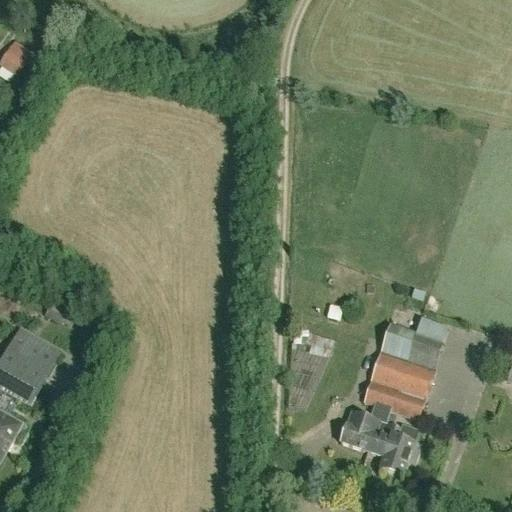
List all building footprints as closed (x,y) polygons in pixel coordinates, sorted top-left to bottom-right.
[(0,56),(0,71),(13,79),(22,63),(3,52),(0,56)] [(321,319),(334,322),(337,308),(323,305),(321,319)] [(394,416),(420,340),(390,330),(364,406),(394,416)] [(0,369),(0,391),(32,409),(60,358),(19,336),(0,369)] [(303,337),(303,356),(325,356),(326,337),(303,337)] [(445,348),(420,340),(394,416),(419,425),(445,348)] [(386,442),(390,428),(353,415),(342,447),(368,456),(375,438),(386,442)] [(0,467),(20,430),(0,419),(0,467)] [(416,471),(423,450),(416,448),(421,435),(403,429),(399,441),(396,440),(399,431),(390,428),(386,442),(375,438),(368,456),(386,462),(382,473),(405,481),(409,469),(416,471)]
